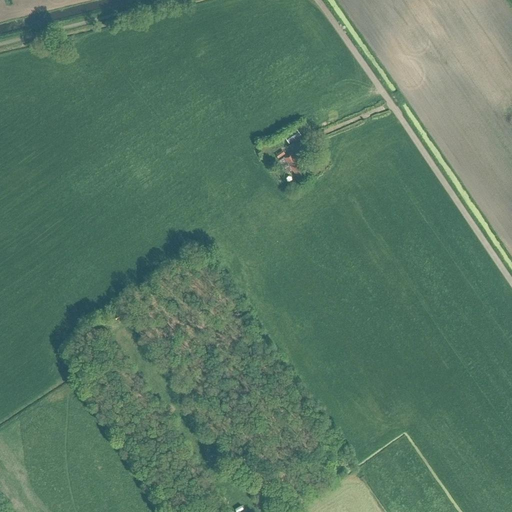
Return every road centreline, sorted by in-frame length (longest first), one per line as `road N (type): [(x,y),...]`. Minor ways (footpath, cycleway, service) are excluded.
road 1 (track): [(74,347),(80,356),(67,432),(77,511)]
road 2 (track): [(391,104),(317,0)]
